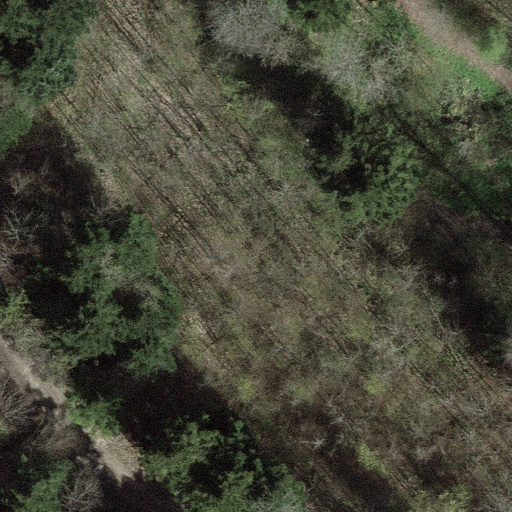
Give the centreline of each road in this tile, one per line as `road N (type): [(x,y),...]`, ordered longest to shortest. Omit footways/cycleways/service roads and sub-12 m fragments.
road 1 (track): [(163,511),(74,439),(0,339)]
road 2 (track): [(414,0),(511,87)]
